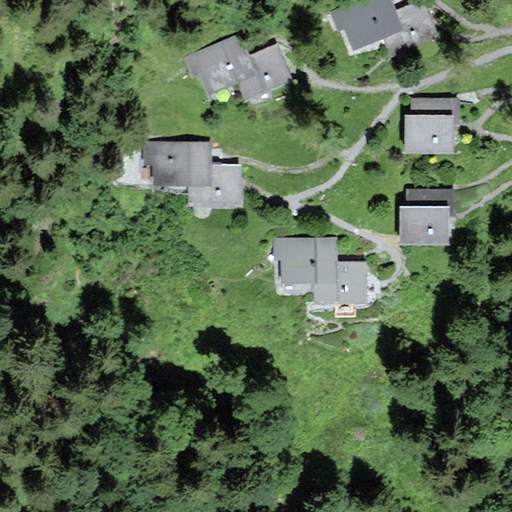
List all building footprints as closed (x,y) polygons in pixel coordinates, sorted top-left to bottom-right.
[(394,13),(388,0),(363,0),(341,9),(355,45),(385,33),(392,51),(435,35),(422,2),(394,13)] [(289,79),(276,47),(248,58),(240,37),(194,55),(208,91),(237,79),(245,97),(289,79)] [(458,98),(413,99),(413,115),(404,115),(405,152),(450,151),(449,124),(459,124),(458,98)] [(209,167),(209,143),(149,143),(149,161),(157,161),(157,182),(191,182),(191,202),(239,202),(239,167),(209,167)] [(409,206),(397,206),(397,243),(447,243),(447,216),(457,216),(458,190),(409,190),(409,206)] [(365,265),(335,266),(334,241),(273,242),(274,286),(314,285),(315,311),(366,310),(365,265)]
